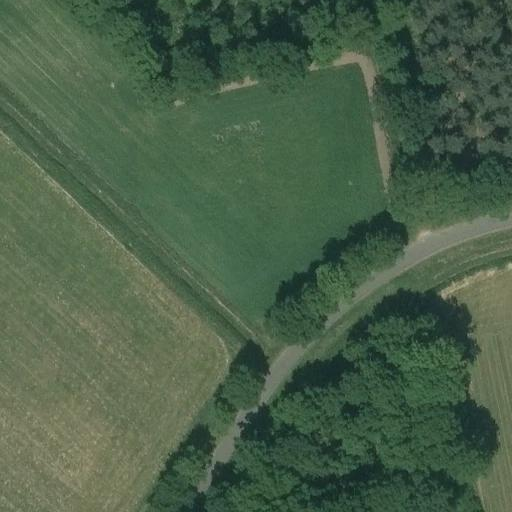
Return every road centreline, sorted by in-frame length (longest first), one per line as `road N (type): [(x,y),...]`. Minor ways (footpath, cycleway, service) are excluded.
road 1 (unclassified): [(184,511),(296,346),(352,294),(426,245),(511,218)]
road 2 (track): [(381,0),(426,245)]
